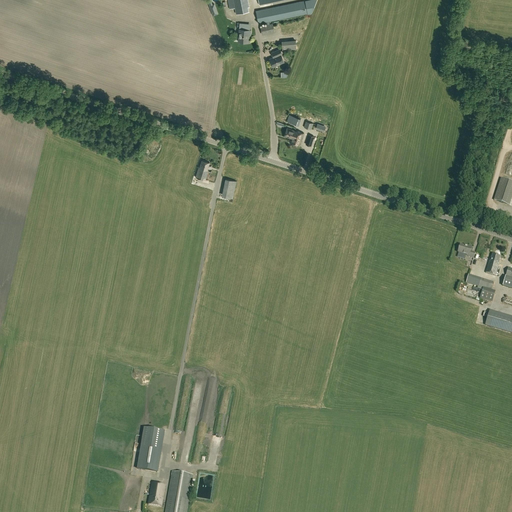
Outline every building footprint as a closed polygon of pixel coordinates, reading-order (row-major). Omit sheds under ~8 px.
[(227,0),(230,9),(235,8),(235,9),(249,6),(247,0),(227,0)] [(256,10),(258,23),(307,13),(305,0),(256,10)] [(262,33),(274,31),(272,23),(260,26),(262,33)] [(250,36),(251,30),(239,29),(238,41),(248,42),(249,35),(250,36)] [(270,63),(271,64),(272,66),(276,64),(276,65),(284,62),(281,54),(282,53),(280,49),(273,51),(275,56),(269,58),(270,60),(270,61),(270,63)] [(289,114),(286,121),(298,125),(301,118),(289,114)] [(308,114),(306,118),(304,127),(311,130),(314,120),(313,120),(314,115),(312,114),(312,115),(308,114)] [(296,132),(296,131),(286,128),(284,136),(291,138),(291,136),(294,137),(296,132)] [(304,133),(296,131),(296,132),(294,137),(291,136),(291,138),(289,142),(300,146),(304,133)] [(311,146),(314,136),(309,134),(305,144),(311,146)] [(205,180),(208,170),(207,169),(209,162),(202,160),(199,167),(198,167),(195,177),(205,180)] [(193,183),(195,174),(182,171),(181,175),(176,174),(177,169),(174,169),(174,171),(171,171),(170,178),(193,183)] [(511,182),(501,179),(494,201),(509,205),(511,195),(511,182)] [(177,190),(176,194),(190,198),(191,195),(192,195),(193,192),(195,193),(195,190),(191,189),(192,186),(180,183),(178,190),(177,190)] [(209,202),(212,194),(202,191),(200,196),(201,196),(200,199),(209,202)] [(466,247),(460,245),(458,253),(468,256),(468,257),(473,258),(475,253),(470,252),(471,248),(466,246),(466,247)] [(490,262),(489,262),(486,273),(495,276),(499,265),(498,264),(500,256),(492,254),(490,262)] [(479,258),(476,270),(483,271),(486,260),(479,258)] [(481,278),(481,277),(470,274),(468,283),(492,289),(494,282),(481,278)] [(511,278),(505,276),(502,286),(511,288),(511,278)] [(492,302),(495,292),(483,288),(480,298),(486,300),(486,303),(489,303),(489,301),(492,302)] [(511,317),(489,310),(485,325),(511,333),(511,317)] [(155,473),(162,433),(142,429),(135,470),(155,473)] [(172,472),(167,501),(165,511),(186,511),(192,475),(172,472)] [(161,507),(165,485),(152,482),(148,504),(161,507)]
